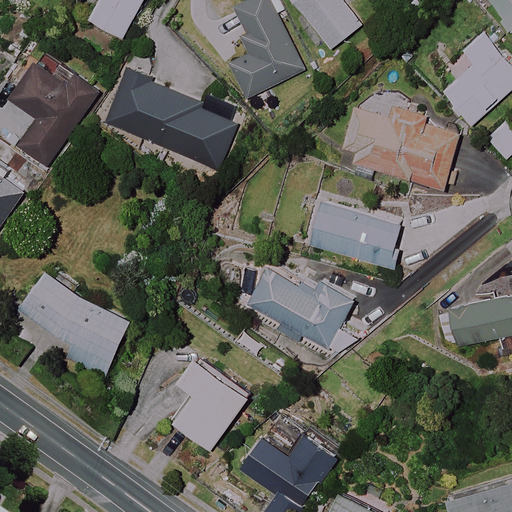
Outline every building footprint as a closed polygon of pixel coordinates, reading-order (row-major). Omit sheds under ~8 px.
[(146,0),(100,0),(91,19),(127,37),(146,0)] [(305,69),(270,0),(247,0),(236,6),(250,34),(222,48),(246,98),(305,69)] [(296,0),(332,48),(364,24),(346,0),(296,0)] [(511,0),(490,0),(511,30),(511,29),(511,0)] [(511,90),(511,60),(485,32),(464,50),(476,63),(445,92),(475,124),(511,90)] [(70,85),(37,62),(11,100),(38,118),(19,145),(48,166),(101,91),(77,75),(70,85)] [(203,102),(129,70),(106,123),(219,171),(239,124),(200,107),(203,102)] [(427,115),(395,106),(392,118),(357,109),(346,148),(359,151),(356,162),(448,187),(463,132),(426,122),(427,115)] [(511,155),(511,119),(510,117),(488,139),(508,159),(511,155)] [(0,230),(30,189),(0,167),(0,230)] [(404,222),(319,201),(309,244),(398,266),(403,247),(398,246),(404,222)] [(316,290),(267,265),(246,307),(331,351),(360,296),(323,277),(316,290)] [(84,290),(45,270),(23,313),(75,340),(67,355),(106,375),(135,319),(82,292),(84,290)] [(511,293),(452,306),(453,312),(442,314),(449,346),(511,332),(511,293)] [(255,393),(202,354),(183,379),(198,389),(175,420),(214,449),(255,393)] [(340,454),(307,431),(291,455),(263,435),(240,468),(277,495),(265,511),(301,511),(312,497),(310,496),(340,454)] [(511,511),(511,480),(447,500),(451,511),(511,511)] [(390,511),(341,486),(327,511),(390,511)]
